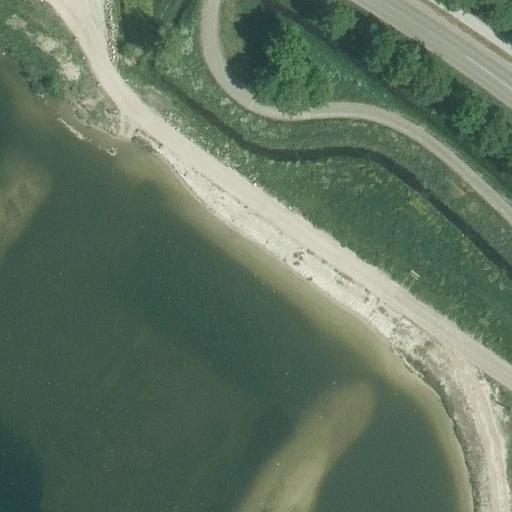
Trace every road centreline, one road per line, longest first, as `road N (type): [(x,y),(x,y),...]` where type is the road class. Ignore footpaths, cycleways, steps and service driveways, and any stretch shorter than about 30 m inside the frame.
road 1 (track): [(65,0),(127,102),(511,377)]
road 2 (unclassified): [(213,0),(202,36),(218,79),(252,108),(309,119),(368,116),(422,134),(511,219)]
road 3 (secondary): [(511,98),(375,0)]
